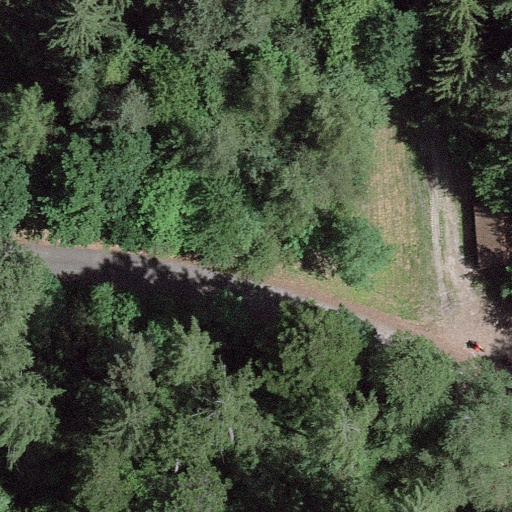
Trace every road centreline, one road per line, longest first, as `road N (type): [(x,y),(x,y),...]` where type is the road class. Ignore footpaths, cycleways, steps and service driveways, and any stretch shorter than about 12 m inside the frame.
road 1 (unclassified): [(511,409),(438,362),(312,316),(206,287),(0,264)]
road 2 (track): [(438,362),(456,305),(425,0)]
